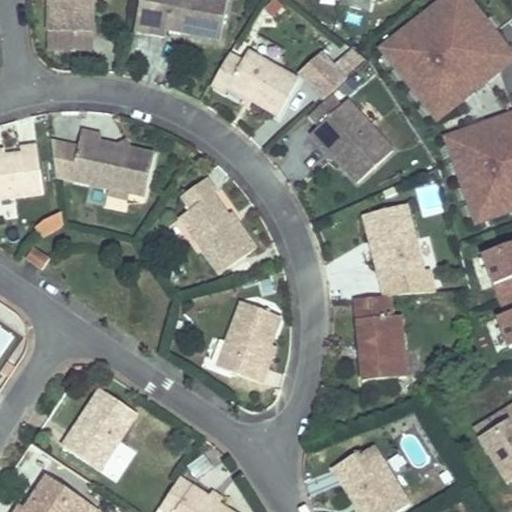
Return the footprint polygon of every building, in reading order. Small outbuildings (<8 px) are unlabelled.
[(52,0),(52,1),(51,33),(95,35),(97,2),(97,1),(96,0),(52,0)] [(223,40),(229,0),(156,0),(151,33),(169,37),(170,29),(223,40)] [(343,0),(373,10),(376,0),(343,0)] [(469,0),(443,0),(420,18),(431,32),(471,1),(469,0)] [(420,18),(381,49),(438,121),(462,102),(455,92),(468,82),(470,84),(511,52),(471,1),(431,32),(420,18)] [(455,92),(462,102),(511,61),(511,53),(511,52),(470,84),(468,82),(455,92)] [(300,82),(250,54),(244,65),(230,58),(213,90),(227,97),(230,92),(247,102),(254,106),(279,120),(300,82)] [(339,65),(328,54),(308,72),(318,83),(339,65)] [(339,65),(318,83),(331,98),(333,96),(352,79),(339,65)] [(321,129),(344,108),(333,96),(331,98),(310,117),(321,129)] [(254,106),(247,102),(242,110),(249,114),(254,106)] [(395,153),(350,102),(344,108),(321,129),(313,136),(324,148),(326,147),(330,143),(347,162),(343,166),(360,185),(395,153)] [(511,114),(476,127),(480,139),(496,133),(495,130),(511,123),(511,114)] [(476,127),(446,138),(477,224),(511,211),(511,123),(495,130),(496,133),(480,139),(476,127)] [(150,196),(157,154),(133,149),(126,154),(126,153),(122,148),(104,144),(106,137),(85,133),(76,182),(111,188),(132,192),(150,196)] [(133,149),(128,143),(122,148),(126,153),(126,154),(133,149)] [(330,143),(326,147),(343,166),(347,162),(330,143)] [(0,200),(46,194),(39,145),(23,148),(24,154),(8,156),(0,157),(0,200)] [(131,200),(132,193),(132,192),(111,188),(110,197),(112,197),(131,201),(131,200)] [(236,227),(217,197),(204,206),(193,191),(184,197),(194,211),(183,218),(222,277),(259,252),(240,224),(236,227)] [(409,206),(366,217),(372,242),(378,241),(384,265),(378,267),(382,283),(425,272),(409,206)] [(42,236),(65,229),(61,216),(37,223),(42,236)] [(378,241),(372,242),(378,267),(384,265),(378,241)] [(511,244),(485,254),(505,315),(498,317),(509,349),(511,348),(511,244)] [(49,261),(35,251),(28,262),(43,270),(49,261)] [(408,380),(402,318),(394,319),(392,298),(357,301),(365,385),(408,380)] [(284,319),(244,304),(219,369),(264,386),(270,370),(265,368),(273,347),(284,319)] [(278,349),(273,347),(265,368),(270,370),(278,349)] [(100,473),(139,418),(102,391),(88,411),(94,416),(79,438),(72,434),(62,448),(100,473)] [(511,408),(475,432),(481,441),(509,424),(506,418),(511,414),(511,408)] [(79,438),(94,416),(88,411),(72,434),(79,438)] [(509,424),(481,441),(509,486),(511,484),(511,414),(506,418),(509,424)] [(360,453),(335,469),(345,485),(350,482),(364,504),(359,508),(361,511),(401,511),(411,506),(375,447),(361,455),(360,453)] [(204,457),(188,467),(196,480),(213,470),(204,457)] [(97,511),(47,477),(25,508),(20,505),(15,511),(97,511)] [(209,498),(181,479),(161,509),(165,511),(229,511),(220,506),(209,498)] [(345,485),(359,508),(364,504),(350,482),(345,485)] [(213,493),(209,498),(220,506),(224,501),(213,493)]
